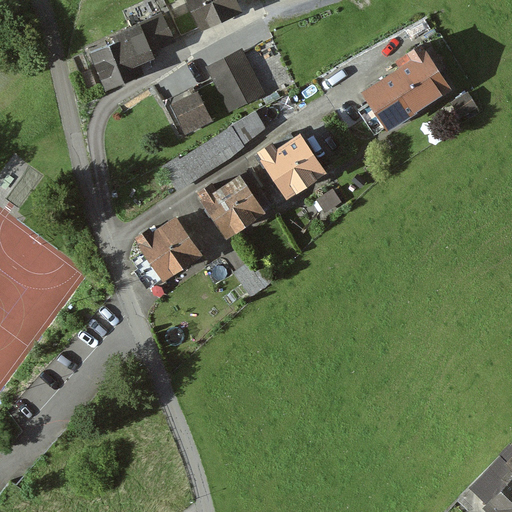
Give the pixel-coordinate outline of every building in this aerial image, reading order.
[(186,0),(198,26),(234,10),(230,0),(186,0)] [(121,10),(127,24),(144,17),(138,2),(121,10)] [(103,86),(137,72),(133,63),(145,57),(143,52),(170,39),(158,14),(120,32),(122,37),(89,52),(103,86)] [(384,126),(444,87),(417,45),(406,52),(411,60),(373,85),(362,92),(368,101),(355,109),(371,133),(384,125),(384,126)] [(213,78),(229,108),(257,93),(242,63),(213,78)] [(191,91),(162,105),(176,134),(205,119),(191,91)] [(455,101),(465,117),(475,111),(465,95),(455,101)] [(252,111),(227,125),(228,127),(231,131),(234,137),(259,123),(252,111)] [(173,188),(233,151),(224,136),(231,131),(228,127),(221,131),(177,159),(175,157),(160,166),(173,188)] [(266,165),(284,193),(318,170),(295,136),(272,152),(268,145),(252,155),(261,168),(266,165)] [(257,210),(266,204),(244,170),(235,176),(212,192),(207,185),(196,192),(223,233),(257,210)] [(133,269),(144,285),(194,251),(172,218),(149,234),(145,229),(135,236),(149,258),(133,269)] [(245,264),(231,273),(247,296),(261,286),(245,264)] [(511,453),(503,462),(509,468),(499,477),(504,483),(511,475),(511,453)] [(483,504),(490,511),(511,511),(511,475),(504,483),(483,504)]
